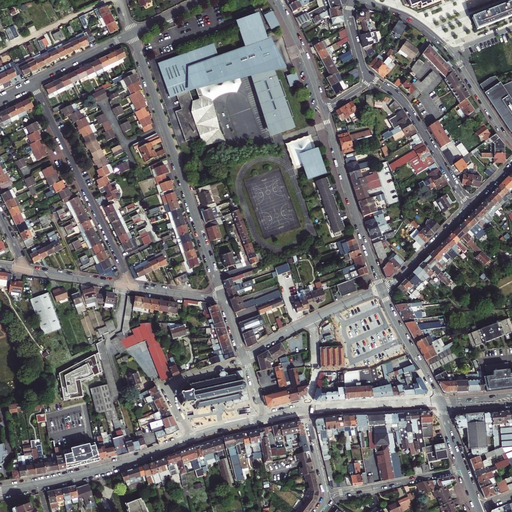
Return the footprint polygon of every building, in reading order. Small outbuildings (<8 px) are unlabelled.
[(135,0),(136,1),(137,2),(136,3),(139,8),(148,4),(146,0),(135,0)] [(306,0),(299,0),(289,5),(291,9),(292,12),(309,3),(306,0)] [(338,0),(321,0),(323,4),(296,18),(299,25),(313,18),(329,9),(330,8),(341,6),(338,0)] [(508,16),(509,16),(511,14),(511,1),(502,6),(498,8),(482,14),(478,15),(476,16),(474,17),(478,28),(486,25),(487,24),(488,24),(489,24),(506,17),(507,17),(508,16)] [(59,3),(55,5),(60,15),(64,13),(59,3)] [(98,10),(102,18),(110,14),(108,11),(106,6),(98,10)] [(327,14),(327,16),(330,15),(332,23),(332,24),(345,22),(343,15),(341,6),(330,8),(329,9),(313,18),(315,23),(322,19),(321,17),(327,14)] [(365,33),(371,31),(370,27),(372,27),(371,23),(369,24),(368,20),(368,10),(367,10),(367,9),(363,9),(363,10),(362,10),(362,13),(359,13),(356,13),(356,19),(359,19),(359,21),(362,21),(365,33)] [(273,12),(264,17),(270,29),(279,25),(276,19),(273,12)] [(102,18),(99,20),(103,28),(106,26),(114,22),(112,18),(110,14),(102,18)] [(218,57),(214,44),(158,65),(170,98),(179,94),(185,110),(182,111),(182,110),(175,112),(186,142),(202,136),(205,146),(222,140),(216,121),(217,121),(210,103),(209,100),(204,101),(199,87),(205,85),(206,87),(213,85),(212,82),(216,81),(217,83),(233,77),(231,73),(236,71),(242,69),(252,70),(253,71),(251,72),(252,77),(272,135),(294,128),(275,73),(274,69),(269,69),(267,51),(271,50),(259,17),(237,25),(245,47),(218,57)] [(403,22),(399,20),(391,31),(402,36),(407,27),(403,25),(404,23),(403,22)] [(110,34),(117,30),(116,26),(114,22),(106,26),(110,34)] [(19,37),(13,27),(9,29),(14,39),(19,37)] [(339,32),(342,40),(349,36),(346,28),(339,32)] [(10,41),(14,39),(9,29),(5,31),(10,41)] [(365,33),(361,35),(362,40),(364,47),(371,44),(372,44),(374,43),(379,41),(376,30),(371,31),(365,33)] [(88,44),(90,42),(87,36),(86,33),(83,34),(83,33),(75,37),(76,37),(81,48),(86,45),(88,44)] [(349,36),(342,40),(333,45),(334,48),(350,39),(349,36)] [(76,37),(68,41),(73,52),(77,50),(81,48),(76,37)] [(270,37),(267,39),(271,50),(267,51),(269,69),(274,69),(275,73),(287,70),(270,37)] [(428,39),(421,48),(425,50),(430,43),(432,42),(428,39)] [(316,50),(318,53),(328,48),(329,47),(324,40),(314,46),(316,50)] [(61,45),(66,55),(69,53),(73,52),(68,41),(61,45)] [(409,41),(403,50),(409,54),(414,58),(420,49),(416,46),(409,41)] [(430,43),(425,50),(423,53),(433,64),(442,57),(437,51),(438,50),(437,48),(434,45),(433,46),(430,43)] [(375,51),(372,44),(371,44),(366,49),(370,57),(375,51)] [(53,48),(59,59),(62,57),(66,55),(61,45),(53,48)] [(497,54),(493,45),(472,54),(473,56),(474,58),(471,59),(476,72),(503,61),(499,53),(497,54)] [(47,51),(52,62),(56,60),(59,59),(53,48),(47,51)] [(320,57),(322,61),(329,56),(332,55),(328,48),(318,53),(320,57)] [(382,58),(379,54),(370,65),(373,67),(376,71),(387,58),(390,54),(392,53),(393,50),(390,48),(382,58)] [(118,51),(113,53),(119,64),(124,62),(122,59),(125,57),(121,49),(118,51)] [(353,49),(341,55),(343,59),(354,53),(353,49)] [(403,50),(401,49),(399,52),(407,57),(409,54),(403,50)] [(47,51),(39,55),(44,65),(48,64),(52,62),(47,51)] [(106,57),(112,68),(119,64),(113,53),(110,55),(106,57)] [(343,59),(345,62),(355,57),(354,53),(343,59)] [(393,57),(390,54),(387,58),(376,71),(381,74),(383,76),(392,66),(388,63),(393,57)] [(33,62),(37,69),(40,67),(44,65),(39,55),(32,58),(33,62)] [(324,65),(326,68),(334,64),(336,63),(336,61),(333,62),(329,56),(322,61),(324,65)] [(99,61),(104,72),(112,68),(106,57),(102,59),(99,61)] [(433,64),(440,72),(449,64),(447,61),(446,62),(442,57),(433,64)] [(411,68),(409,71),(415,76),(417,73),(419,70),(421,67),(423,65),(425,62),(419,58),(417,60),(415,63),(413,66),(411,68)] [(23,74),(24,75),(25,75),(30,72),(27,65),(25,62),(24,59),(17,62),(17,61),(13,63),(19,75),(23,74)] [(91,64),(97,75),(104,72),(99,61),(95,63),(91,64)] [(2,68),(8,80),(14,77),(19,75),(13,63),(13,62),(2,68)] [(27,65),(30,72),(34,71),(37,69),(33,62),(27,65)] [(8,80),(2,68),(0,63),(0,70),(0,71),(0,80),(1,84),(5,82),(8,80)] [(83,68),(88,80),(97,75),(91,64),(87,67),(83,68)] [(338,72),(334,64),(326,68),(328,73),(330,76),(335,74),(338,72)] [(440,72),(444,78),(453,71),(451,67),(452,66),(449,64),(440,72)] [(350,76),(359,71),(358,67),(348,72),(350,76)] [(79,70),(75,72),(79,80),(81,83),(89,80),(88,80),(83,68),(79,70)] [(204,101),(209,100),(210,103),(211,102),(213,100),(214,99),(216,98),(217,98),(219,97),(220,96),(222,95),(223,95),(225,94),(227,94),(229,94),(230,94),(231,94),(232,94),(234,94),(235,94),(241,83),(245,78),(252,77),(251,72),(253,71),(252,70),(242,69),(236,71),(231,73),(233,77),(217,83),(216,81),(212,82),(213,85),(206,87),(205,85),(199,87),(204,101)] [(430,72),(428,75),(425,77),(422,80),(421,81),(420,82),(419,82),(418,84),(415,87),(419,92),(422,89),(424,87),(427,84),(430,82),(432,80),(435,77),(438,75),(433,69),(430,72)] [(359,71),(350,76),(352,79),(360,75),(359,71)] [(470,96),(467,93),(465,89),(463,87),(464,86),(465,85),(465,84),(464,83),(463,81),(461,80),(460,81),(453,71),(444,78),(443,79),(455,97),(459,104),(467,98),(470,96)] [(71,74),(68,76),(72,84),(79,80),(75,72),(71,74)] [(296,73),(286,77),(290,86),(299,83),(296,73)] [(329,83),(331,86),(339,82),(335,74),(330,76),(326,79),(329,83)] [(136,79),(134,80),(134,78),(132,75),(126,78),(124,79),(122,80),(126,88),(137,82),(136,79)] [(511,97),(506,88),(505,88),(497,75),(491,76),(481,82),(486,90),(485,91),(494,105),(511,132),(511,97)] [(60,80),(66,91),(73,87),(72,84),(68,76),(64,78),(60,80)] [(415,89),(414,88),(415,87),(418,84),(419,82),(417,80),(415,81),(414,80),(411,84),(404,78),(401,82),(400,82),(406,88),(411,93),(415,89)] [(56,81),(52,83),(56,91),(58,95),(66,91),(60,80),(56,81)] [(339,82),(331,86),(334,91),(336,95),(343,90),(343,89),(345,88),(346,87),(342,80),(341,81),(339,82)] [(138,92),(140,92),(138,88),(138,86),(139,86),(137,82),(126,88),(130,96),(138,92)] [(44,87),(48,95),(53,93),(56,91),(52,83),(49,85),(44,87)] [(415,89),(411,93),(416,99),(421,94),(419,92),(415,87),(414,88),(415,89)] [(103,89),(100,91),(104,99),(108,97),(104,89),(103,89)] [(138,92),(130,96),(128,97),(132,105),(143,100),(141,96),(140,97),(139,95),(138,92)] [(179,94),(176,95),(182,110),(182,111),(185,110),(179,94)] [(467,98),(459,104),(458,105),(460,108),(456,111),(462,119),(468,115),(471,113),(472,114),(476,111),(472,106),(467,98)] [(25,101),(21,103),(25,111),(33,107),(29,99),(25,101)] [(143,104),(144,103),(143,100),(132,105),(129,106),(133,114),(143,109),(145,108),(144,106),(143,104)] [(354,112),(357,110),(352,102),(349,104),(345,107),(350,115),(354,121),(358,119),(354,112)] [(13,107),(17,115),(25,111),(21,103),(17,105),(13,107)] [(97,107),(96,103),(88,107),(90,111),(98,107),(97,107)] [(52,109),(54,113),(60,110),(64,108),(62,104),(52,109)] [(65,116),(66,118),(68,116),(78,112),(74,104),(64,108),(60,110),(62,114),(63,113),(65,116)] [(9,109),(6,111),(10,119),(17,115),(13,107),(9,109)] [(350,115),(345,107),(341,109),(337,111),(342,119),(350,115)] [(133,114),(131,115),(133,119),(135,118),(137,122),(148,116),(147,113),(146,114),(145,112),(143,109),(133,114)] [(0,126),(0,127),(11,122),(10,119),(6,111),(1,113),(0,113),(0,126)] [(73,124),(76,123),(83,119),(79,111),(78,112),(68,116),(70,120),(71,119),(72,122),(73,124)] [(486,125),(476,111),(472,114),(473,116),(482,128),(476,133),(480,138),(483,137),(485,140),(487,139),(492,136),(488,130),(485,126),(486,125)] [(385,139),(393,135),(411,124),(407,117),(404,112),(397,116),(396,114),(388,119),(394,128),(388,132),(387,130),(382,134),(385,139)] [(148,116),(137,122),(143,133),(151,130),(149,126),(151,125),(150,122),(149,120),(150,120),(148,116)] [(83,119),(76,123),(77,125),(78,127),(77,128),(78,131),(89,126),(85,118),(83,119)] [(98,121),(100,125),(102,124),(104,128),(110,125),(106,118),(98,121)] [(437,120),(427,127),(428,128),(429,129),(430,130),(432,133),(432,134),(432,135),(433,136),(434,136),(435,138),(436,140),(435,140),(436,141),(437,143),(438,143),(439,145),(440,147),(452,140),(450,137),(447,138),(445,134),(448,133),(445,130),(443,131),(441,127),(443,126),(441,123),(439,124),(437,120)] [(39,125),(37,122),(24,128),(22,129),(26,136),(28,136),(38,130),(39,130),(38,128),(37,125),(39,125)] [(405,133),(407,137),(416,132),(413,127),(411,124),(393,135),(395,139),(402,135),(405,133)] [(106,132),(104,133),(106,137),(114,133),(110,125),(104,128),(106,132)] [(132,130),(130,125),(122,129),(124,133),(132,130)] [(80,134),(81,134),(82,136),(83,138),(92,134),(89,126),(78,131),(80,134)] [(350,135),(349,132),(339,135),(340,140),(341,144),(357,139),(372,135),(370,129),(350,135)] [(39,134),(40,134),(38,130),(28,136),(31,143),(39,140),(41,138),(40,136),(39,134)] [(491,145),(491,153),(504,153),(504,143),(501,140),(495,133),(492,136),(487,139),(491,145)] [(96,142),(92,134),(83,138),(84,141),(85,143),(84,143),(86,147),(96,142)] [(140,148),(146,162),(157,157),(155,153),(152,146),(162,141),(161,138),(159,138),(157,134),(134,145),(136,150),(140,148)] [(414,140),(416,144),(412,146),(415,149),(389,165),(392,171),(408,161),(426,150),(422,142),(421,141),(419,137),(414,140)] [(319,155),(317,150),(313,151),(309,138),(288,145),(296,167),(302,165),(307,177),(324,171),(319,155)] [(357,139),(341,144),(343,149),(344,152),(354,149),(353,145),(358,143),(357,139)] [(31,143),(24,147),(28,155),(33,152),(44,147),(42,143),(41,144),(40,142),(39,140),(31,143)] [(87,150),(89,149),(89,151),(91,154),(100,149),(96,142),(86,147),(87,150)] [(468,153),(460,143),(455,147),(463,157),(468,153)] [(386,146),(381,148),(385,155),(389,153),(386,146)] [(46,150),(44,147),(33,152),(37,160),(46,155),(46,154),(44,151),(46,150)] [(93,163),(104,157),(100,149),(91,154),(92,156),(93,158),(92,159),(93,163)] [(164,149),(155,153),(157,157),(166,153),(164,149)] [(434,162),(431,158),(426,150),(409,160),(417,172),(428,166),(434,162)] [(453,164),(456,162),(449,150),(443,154),(451,166),(453,164)] [(358,165),(355,155),(354,156),(347,158),(346,158),(349,169),(350,173),(360,169),(374,165),(373,162),(370,163),(370,161),(364,163),(358,165)] [(465,163),(470,159),(466,155),(456,162),(453,164),(457,169),(459,172),(468,166),(465,163)] [(119,165),(121,168),(129,164),(127,161),(129,160),(128,156),(123,158),(124,162),(119,165)] [(98,170),(108,165),(104,157),(93,163),(95,166),(96,165),(97,167),(98,170)] [(153,169),(155,168),(158,176),(165,174),(170,172),(168,168),(167,169),(166,167),(165,164),(162,165),(161,160),(151,165),(153,169)] [(436,166),(434,162),(428,166),(431,172),(428,173),(431,177),(423,181),(422,180),(418,183),(419,188),(426,185),(429,184),(431,183),(442,176),(438,168),(436,166)] [(99,179),(105,176),(113,172),(109,164),(108,165),(98,170),(96,171),(98,174),(99,175),(97,176),(99,179)] [(131,169),(129,164),(121,168),(123,172),(131,169)] [(475,186),(479,187),(480,182),(481,176),(477,175),(477,173),(475,172),(476,165),(474,164),(473,169),(471,186),(475,186)] [(51,165),(41,170),(45,178),(56,173),(55,169),(53,170),(52,168),(51,166),(51,165)] [(487,168),(493,174),(496,170),(491,165),(487,168)] [(464,174),(462,184),(466,185),(471,186),(473,169),(469,168),(467,175),(464,174)] [(489,177),(493,174),(487,168),(484,172),(489,177)] [(360,169),(350,173),(351,177),(354,185),(354,187),(357,195),(359,202),(361,209),(363,216),(373,213),(377,211),(372,197),(369,198),(368,197),(367,193),(366,191),(377,187),(380,186),(381,186),(377,175),(377,174),(376,171),(372,172),(373,174),(372,174),(363,177),(360,169)] [(7,171),(0,174),(0,186),(1,188),(10,184),(13,183),(7,171)] [(51,185),(59,181),(58,179),(57,177),(58,176),(56,173),(45,178),(49,186),(51,185)] [(505,179),(501,182),(508,189),(511,184),(511,179),(508,175),(505,179)] [(98,185),(96,186),(98,189),(103,186),(109,183),(105,176),(99,179),(96,181),(97,183),(98,185)] [(438,189),(447,184),(445,180),(442,176),(431,183),(429,184),(429,186),(432,184),(432,185),(433,187),(436,185),(438,189)] [(28,177),(23,179),(29,190),(31,194),(34,193),(36,192),(32,184),(31,185),(28,177)] [(158,185),(161,184),(163,192),(172,189),(174,188),(173,185),(172,184),(174,183),(172,180),(168,181),(167,177),(157,181),(158,185)] [(328,188),(325,179),(315,182),(319,191),(316,192),(319,200),(321,199),(328,216),(325,217),(328,225),(331,224),(335,237),(341,235),(340,232),(343,230),(340,221),(337,222),(334,214),(337,213),(331,195),(328,197),(325,189),(328,188)] [(65,183),(63,184),(62,182),(61,180),(59,181),(51,185),(55,192),(57,191),(66,187),(65,183)] [(107,199),(108,203),(114,200),(119,201),(120,193),(116,192),(114,187),(115,183),(114,181),(109,183),(103,186),(105,191),(106,193),(106,194),(105,195),(105,196),(104,197),(106,197),(107,199)] [(500,183),(497,186),(507,195),(510,193),(508,191),(507,190),(500,183)] [(2,197),(4,202),(13,197),(9,190),(12,188),(10,184),(1,188),(3,193),(0,194),(2,197)] [(200,201),(203,207),(206,206),(207,209),(216,206),(215,202),(212,203),(206,185),(196,189),(200,201)] [(505,201),(509,197),(507,195),(497,186),(496,188),(494,190),(505,201)] [(68,189),(67,187),(66,187),(57,191),(61,199),(63,198),(72,194),(70,190),(69,191),(68,189)] [(163,192),(161,193),(165,204),(177,199),(175,195),(175,192),(173,193),(172,189),(163,192)] [(505,201),(494,190),(492,191),(490,193),(501,205),(505,201)] [(501,205),(490,193),(488,195),(487,197),(496,207),(498,209),(501,206),(501,205)] [(77,197),(74,198),(72,195),(64,199),(69,210),(80,204),(79,201),(77,197)] [(445,195),(436,200),(443,212),(452,207),(449,202),(445,195)] [(6,206),(8,210),(20,204),(16,196),(13,197),(4,202),(6,206)] [(493,210),(496,207),(487,197),(485,198),(483,200),(493,210)] [(168,212),(180,208),(178,204),(177,199),(165,204),(168,212)] [(480,204),(490,214),(493,210),(483,200),(482,202),(480,204)] [(105,208),(104,208),(107,213),(108,216),(120,210),(116,203),(111,205),(110,202),(104,205),(105,208)] [(10,214),(12,217),(20,213),(24,212),(20,204),(8,210),(10,214)] [(80,204),(69,210),(73,217),(84,212),(82,209),(80,204)] [(478,206),(476,208),(488,220),(492,217),(490,214),(480,204),(478,206)] [(208,215),(212,213),(212,214),(215,213),(218,212),(216,206),(207,209),(201,212),(202,215),(203,218),(208,216),(208,215)] [(180,208),(168,212),(171,221),(183,217),(181,212),(180,208)] [(475,209),(472,211),(485,224),(488,220),(476,208),(475,209)] [(123,217),(120,210),(108,216),(110,219),(112,223),(123,217)] [(367,226),(369,230),(384,225),(386,224),(381,210),(377,211),(373,213),(375,219),(366,222),(367,226)] [(471,213),(469,215),(479,224),(481,227),(485,224),(472,211),(471,213)] [(73,217),(77,225),(88,220),(86,217),(84,212),(73,217)] [(13,221),(16,225),(24,221),(20,213),(12,217),(13,221)] [(208,216),(203,218),(204,221),(205,223),(216,219),(216,217),(214,218),(212,214),(212,213),(208,215),(208,216)] [(483,234),(486,231),(481,227),(479,224),(469,215),(468,216),(466,218),(483,234)] [(127,224),(123,217),(112,223),(113,226),(115,230),(121,227),(127,224)] [(171,221),(173,228),(185,224),(184,221),(183,217),(171,221)] [(440,227),(431,217),(429,220),(428,219),(427,220),(427,221),(426,222),(425,226),(423,228),(418,224),(418,225),(413,220),(410,223),(427,240),(433,233),(440,227)] [(404,218),(403,221),(408,226),(409,224),(418,234),(416,236),(412,240),(420,247),(424,243),(427,240),(410,223),(404,218)] [(479,238),(483,234),(466,218),(464,220),(462,222),(474,233),(479,238)] [(77,225),(81,233),(91,228),(90,224),(88,220),(77,225)] [(17,229),(19,232),(28,228),(24,221),(16,225),(17,229)] [(469,238),(474,242),(475,240),(472,237),(471,237),(474,233),(462,222),(460,224),(458,226),(469,238)] [(121,227),(115,230),(117,234),(119,237),(130,231),(127,224),(121,227)] [(185,224),(173,228),(176,237),(188,232),(186,228),(185,224)] [(409,224),(408,226),(414,232),(413,233),(416,236),(418,234),(409,224)] [(386,229),(384,225),(369,230),(370,235),(372,238),(381,235),(380,232),(386,229)] [(217,226),(207,229),(209,236),(211,242),(221,239),(217,226)] [(455,229),(452,232),(459,239),(463,236),(467,240),(466,241),(478,253),(474,256),(482,264),(489,257),(482,251),(480,248),(477,245),(475,244),(474,242),(469,238),(458,226),(455,229)] [(25,244),(32,241),(34,240),(28,228),(19,232),(22,238),(25,244)] [(84,240),(95,235),(93,232),(91,228),(81,233),(84,240)] [(46,234),(49,241),(51,244),(55,252),(58,250),(62,248),(53,231),(46,234)] [(122,244),(134,239),(130,231),(119,237),(121,241),(122,244)] [(385,234),(387,239),(396,235),(395,231),(385,234)] [(145,246),(152,242),(147,232),(140,236),(145,246)] [(179,245),(191,240),(189,237),(188,232),(176,237),(179,245)] [(459,239),(452,232),(450,234),(448,236),(458,246),(460,248),(462,245),(458,241),(459,239)] [(88,248),(99,243),(97,239),(95,235),(84,240),(88,248)] [(458,246),(448,236),(446,238),(444,240),(456,252),(457,251),(458,250),(456,248),(458,246)] [(128,254),(139,249),(134,239),(122,244),(124,248),(126,251),(128,254)] [(386,239),(381,241),(384,250),(390,244),(386,239)] [(179,245),(181,253),(193,249),(192,244),(191,240),(179,245)] [(340,251),(357,245),(357,242),(356,240),(346,243),(346,240),(337,243),(340,251)] [(451,256),(453,258),(458,254),(456,252),(444,240),(442,242),(440,244),(451,256)] [(42,245),(47,256),(51,254),(55,252),(49,241),(42,245)] [(397,270),(388,260),(388,259),(384,250),(381,241),(373,243),(380,261),(380,262),(386,278),(390,278),(397,270)] [(99,243),(88,248),(92,256),(103,251),(101,248),(99,243)] [(434,250),(442,257),(447,262),(449,260),(448,259),(451,256),(440,244),(437,247),(434,250)] [(37,251),(40,259),(43,257),(47,256),(42,245),(35,248),(37,251)] [(340,251),(342,257),(345,256),(351,254),(350,253),(359,249),(358,247),(357,245),(340,251)] [(155,256),(155,257),(160,268),(164,266),(167,265),(163,257),(167,255),(164,249),(160,251),(161,253),(155,256)] [(184,261),(196,257),(195,253),(193,249),(181,253),(184,261)] [(346,259),(341,261),(342,263),(349,261),(362,256),(361,253),(360,250),(351,254),(345,256),(346,259)] [(442,264),(444,261),(441,257),(434,250),(432,252),(429,255),(439,265),(442,267),(443,265),(442,264)] [(29,255),(33,263),(37,261),(40,259),(37,251),(31,254),(29,255)] [(103,251),(92,256),(96,264),(107,259),(105,255),(103,251)] [(224,262),(226,267),(236,264),(240,263),(239,261),(234,262),(233,258),(231,252),(222,255),(224,262)] [(388,260),(397,270),(402,266),(404,263),(397,255),(396,255),(394,253),(388,259),(388,260)] [(426,258),(423,261),(434,272),(446,285),(450,281),(447,278),(450,275),(445,270),(442,273),(437,267),(439,265),(429,255),(426,258)] [(363,259),(362,256),(349,261),(351,267),(364,262),(363,259)] [(157,269),(160,268),(155,257),(148,261),(153,271),(157,269)] [(184,261),(187,269),(193,267),(199,265),(197,261),(196,257),(184,261)] [(109,267),(110,266),(109,265),(107,259),(96,264),(95,264),(99,273),(103,274),(113,276),(109,267)] [(141,264),(146,275),(150,273),(153,271),(148,261),(141,264)] [(429,277),(434,272),(423,261),(421,263),(418,266),(425,273),(429,277)] [(351,267),(342,270),(344,276),(366,268),(365,265),(364,262),(351,267)] [(290,270),(288,263),(275,267),(277,274),(290,270)] [(142,276),(146,275),(141,264),(133,268),(138,278),(142,276)] [(133,266),(130,268),(136,279),(138,278),(133,268),(133,266)] [(412,272),(419,279),(425,273),(418,266),(416,268),(412,272)] [(367,271),(366,268),(344,276),(346,282),(353,280),(368,274),(367,271)] [(253,271),(224,281),(226,285),(227,289),(241,284),(242,284),(243,284),(241,279),(254,275),(253,271)] [(0,278),(9,280),(10,273),(7,272),(7,273),(5,273),(0,272),(0,278)] [(409,275),(405,279),(415,289),(422,282),(419,279),(412,272),(409,275)] [(425,273),(419,279),(422,282),(423,283),(429,277),(425,273)] [(188,278),(186,274),(179,277),(182,283),(189,280),(188,278)] [(415,289),(405,279),(400,284),(398,287),(404,293),(407,290),(410,294),(409,295),(412,298),(414,296),(415,298),(417,296),(418,297),(420,296),(421,295),(415,289)] [(10,291),(21,292),(22,281),(18,280),(17,281),(16,281),(11,280),(10,290),(10,291)] [(241,284),(227,289),(228,292),(229,294),(252,286),(254,285),(252,280),(243,284),(242,284),(244,287),(242,287),(241,284)] [(347,294),(349,293),(352,294),(354,293),(355,292),(356,290),(356,287),(356,285),(355,285),(353,280),(346,282),(336,286),(337,290),(336,292),(339,293),(339,295),(342,297),(346,296),(347,294)] [(320,291),(314,293),(311,285),(308,286),(309,288),(303,290),(307,303),(313,301),(313,302),(314,302),(316,302),(316,304),(318,304),(320,303),(320,302),(323,301),(323,299),(326,299),(323,290),(321,284),(321,282),(317,283),(320,291)] [(110,306),(113,306),(115,295),(115,293),(112,292),(106,292),(106,294),(99,293),(99,286),(94,285),(94,287),(96,295),(99,296),(100,301),(103,302),(105,303),(110,303),(110,306)] [(252,286),(229,294),(230,298),(231,300),(238,297),(239,299),(241,298),(244,297),(243,294),(238,296),(238,294),(244,292),(243,291),(245,290),(245,291),(253,289),(252,286)] [(59,289),(53,291),(57,301),(69,297),(65,287),(61,289),(61,288),(59,289)] [(96,297),(97,297),(96,295),(94,287),(89,288),(83,290),(88,308),(96,305),(97,309),(100,308),(98,302),(97,299),(96,297)] [(297,291),(298,296),(303,311),(306,310),(309,309),(307,303),(303,290),(303,289),(297,291)] [(62,326),(57,312),(49,291),(31,298),(43,333),(62,326)] [(234,309),(235,313),(249,308),(257,305),(257,307),(259,306),(269,302),(281,297),(278,291),(254,300),(254,299),(242,303),(242,302),(240,302),(238,301),(232,304),(233,307),(234,309)] [(73,294),(77,305),(79,314),(82,313),(80,306),(84,304),(79,292),(76,293),(73,294)] [(128,295),(123,331),(117,335),(118,336),(119,339),(124,335),(128,331),(129,329),(130,329),(133,310),(134,305),(135,296),(128,295)] [(140,297),(135,296),(134,305),(142,307),(144,297),(140,297)] [(295,304),(297,313),(300,312),(303,311),(298,296),(295,297),(297,303),(295,304)] [(144,297),(142,307),(150,308),(152,298),(148,298),(144,297)] [(281,297),(269,302),(270,303),(272,309),(278,307),(283,305),(281,297)] [(156,299),(152,298),(150,308),(159,309),(160,300),(156,299)] [(198,304),(198,301),(184,299),(184,307),(188,308),(188,303),(198,304)] [(167,310),(168,301),(164,300),(160,300),(159,309),(167,310)] [(173,302),(168,301),(167,310),(176,312),(177,302),(173,302)] [(422,301),(395,304),(398,309),(399,311),(409,306),(410,307),(420,306),(422,306),(422,303),(422,302),(422,301)] [(206,311),(207,315),(220,311),(219,307),(218,304),(216,304),(202,302),(206,311)] [(257,307),(260,314),(266,312),(272,309),(270,303),(260,307),(259,306),(257,307)] [(409,306),(399,311),(401,314),(402,316),(407,313),(408,314),(413,311),(422,311),(422,309),(420,309),(420,306),(410,307),(409,306)] [(221,313),(220,311),(207,315),(206,311),(203,312),(204,316),(205,316),(206,319),(204,320),(204,322),(222,316),(221,313)] [(407,313),(402,316),(403,318),(404,320),(416,317),(418,318),(423,318),(422,311),(413,311),(408,314),(407,313)] [(241,329),(243,334),(264,325),(260,315),(252,318),(239,324),(241,329)] [(204,322),(205,324),(212,325),(214,325),(223,322),(223,319),(222,316),(204,322)] [(472,331),(466,334),(471,346),(505,335),(507,340),(509,339),(511,338),(509,333),(511,332),(511,323),(510,319),(476,330),(475,325),(470,327),(472,331)] [(112,320),(106,322),(110,333),(116,331),(112,320)] [(415,321),(405,322),(407,327),(409,329),(417,325),(415,321)] [(146,325),(145,322),(128,331),(124,335),(124,337),(120,340),(126,348),(146,339),(162,380),(163,379),(167,378),(171,376),(166,365),(151,323),(146,325)] [(185,324),(184,324),(168,323),(173,340),(179,338),(182,337),(187,336),(185,328),(186,328),(185,324)] [(418,328),(417,325),(409,329),(410,332),(411,333),(419,329),(421,328),(421,327),(418,328)] [(103,335),(109,333),(107,327),(101,329),(103,335)] [(424,337),(416,342),(419,347),(426,359),(446,348),(444,345),(439,336),(432,339),(429,334),(431,332),(428,327),(423,328),(424,330),(425,332),(426,333),(427,336),(424,337)] [(227,332),(225,328),(214,328),(206,328),(206,332),(211,332),(214,339),(218,337),(228,334),(227,332)] [(257,328),(243,334),(243,336),(245,340),(254,336),(259,333),(257,328)] [(419,329),(411,333),(413,336),(414,338),(425,332),(424,330),(421,332),(419,329)] [(425,332),(414,338),(415,340),(416,342),(424,337),(423,335),(426,333),(425,332)] [(259,333),(254,336),(245,340),(246,344),(247,347),(251,345),(252,345),(257,342),(256,341),(261,338),(259,333)] [(228,337),(228,334),(218,337),(214,339),(216,345),(229,340),(228,337)] [(114,339),(112,340),(116,346),(121,354),(127,350),(126,348),(120,340),(119,339),(118,336),(114,339)] [(108,385),(111,394),(112,397),(118,396),(103,340),(97,344),(99,352),(104,370),(108,385)] [(229,340),(216,345),(212,346),(213,351),(218,350),(231,346),(230,343),(229,340)] [(260,365),(261,370),(271,368),(270,362),(287,352),(282,344),(277,347),(257,357),(260,365)] [(446,348),(426,359),(429,365),(432,370),(444,363),(449,360),(457,356),(454,345),(446,348)] [(232,349),(231,346),(218,350),(213,351),(214,353),(216,353),(217,356),(233,351),(232,349)] [(300,347),(291,350),(292,355),(302,353),(300,347)] [(344,347),(337,347),(328,348),(320,348),(320,357),(321,368),(344,367),(344,347)] [(212,365),(235,357),(234,354),(233,351),(217,356),(216,356),(214,357),(210,358),(212,365)] [(104,370),(99,352),(59,373),(64,400),(84,396),(81,380),(88,379),(104,370)] [(172,376),(173,377),(176,375),(180,374),(171,352),(168,354),(173,366),(171,367),(166,355),(165,356),(172,376)] [(506,362),(483,364),(484,370),(507,368),(506,362)] [(445,368),(444,363),(432,370),(435,376),(445,370),(445,368)] [(389,384),(388,379),(387,374),(385,364),(381,365),(384,380),(378,381),(382,397),(387,396),(392,396),(389,384)] [(412,365),(402,369),(403,372),(408,371),(414,395),(421,394),(424,394),(426,390),(412,365)] [(369,370),(376,397),(379,397),(382,397),(378,381),(375,367),(369,369),(369,370)] [(300,385),(296,386),(299,400),(303,398),(305,397),(306,396),(308,385),(306,386),(303,374),(300,375),(298,368),(296,369),(300,385)] [(287,390),(290,402),(295,401),(299,400),(296,386),(300,385),(296,369),(283,372),(287,386),(285,386),(285,388),(286,388),(287,390)] [(344,372),(344,375),(344,400),(360,398),(376,397),(369,370),(369,369),(367,369),(358,370),(344,372)] [(402,369),(398,370),(404,395),(406,395),(409,395),(403,372),(402,369)] [(480,372),(481,376),(486,390),(511,386),(511,373),(510,373),(510,369),(480,372)] [(247,388),(247,387),(246,387),(245,384),(246,383),(245,383),(242,371),(243,370),(242,370),(228,373),(227,372),(226,373),(224,372),(225,371),(224,371),(224,372),(222,372),(221,371),(220,372),(221,373),(219,375),(218,374),(218,375),(219,377),(219,378),(213,379),(213,378),(212,379),(207,381),(207,380),(205,380),(205,381),(200,382),(199,381),(198,382),(193,384),(193,383),(191,383),(192,384),(191,384),(190,384),(189,385),(190,385),(191,389),(189,390),(189,391),(183,393),(183,391),(181,391),(181,393),(179,393),(180,396),(181,395),(183,402),(181,403),(182,405),(183,404),(184,406),(186,406),(185,404),(190,403),(191,404),(194,404),(195,407),(194,408),(195,409),(196,408),(196,409),(198,409),(197,408),(203,407),(203,408),(205,408),(205,407),(210,405),(211,406),(212,406),(212,405),(217,404),(218,405),(219,405),(219,404),(225,402),(225,404),(225,405),(226,406),(226,405),(228,406),(227,407),(229,408),(229,407),(231,406),(231,407),(232,407),(232,406),(233,404),(234,405),(234,404),(248,401),(249,401),(250,400),(248,399),(246,388),(247,388)] [(404,395),(398,370),(393,372),(394,375),(396,374),(397,381),(396,382),(399,396),(401,396),(404,395)] [(445,391),(446,392),(450,392),(446,373),(445,370),(435,376),(443,390),(445,391)] [(275,372),(280,392),(263,396),(266,406),(269,408),(282,404),(290,402),(287,390),(286,388),(285,388),(285,386),(287,386),(283,372),(283,371),(275,372)] [(408,371),(403,372),(409,395),(411,395),(414,395),(408,371)] [(132,386),(131,386),(132,390),(140,388),(139,384),(141,383),(140,380),(138,372),(129,375),(132,386)] [(317,382),(313,399),(314,401),(315,402),(321,401),(320,387),(321,386),(322,376),(323,373),(321,373),(319,375),(317,382)] [(448,373),(446,373),(450,392),(453,391),(457,391),(454,380),(452,381),(450,376),(449,376),(449,373),(448,373)] [(483,390),(486,390),(481,376),(476,376),(477,379),(479,390),(483,390)] [(479,390),(477,379),(465,380),(468,391),(473,391),(479,390)] [(461,391),(468,391),(465,380),(455,380),(454,380),(457,391),(461,391)] [(395,396),(399,396),(396,382),(389,384),(392,396),(395,396)] [(108,423),(113,421),(118,438),(113,439),(114,442),(118,456),(124,455),(129,453),(121,426),(120,424),(113,400),(112,397),(111,394),(108,385),(91,390),(94,404),(97,414),(100,414),(105,413),(108,423)] [(158,389),(157,386),(139,395),(141,399),(143,399),(146,398),(151,396),(151,397),(160,392),(158,389)] [(161,396),(160,392),(151,397),(151,396),(146,398),(143,399),(146,405),(154,402),(163,398),(161,396)] [(150,418),(168,408),(166,404),(163,398),(154,402),(158,410),(143,417),(143,419),(150,418)] [(143,419),(139,421),(141,427),(148,424),(172,417),(170,413),(168,408),(150,418),(143,419)] [(498,412),(500,425),(502,445),(502,447),(505,453),(509,464),(511,468),(511,467),(511,422),(511,411),(505,411),(498,412)] [(415,413),(410,413),(414,442),(418,441),(417,433),(419,433),(423,432),(422,430),(422,425),(421,422),(420,412),(415,413)] [(425,412),(420,412),(421,422),(422,425),(422,430),(423,432),(424,437),(432,437),(431,412),(425,412)] [(485,445),(490,444),(489,436),(492,436),(490,412),(487,413),(483,413),(485,445)] [(494,412),(490,412),(492,436),(493,450),(502,447),(502,445),(499,446),(497,425),(500,425),(498,412),(494,412)] [(404,426),(403,422),(406,421),(405,419),(405,413),(401,414),(397,414),(397,422),(401,439),(408,437),(408,433),(403,433),(402,428),(404,428),(404,426)] [(418,441),(414,442),(410,413),(407,413),(405,413),(405,419),(406,421),(406,426),(408,433),(408,437),(410,447),(411,454),(420,452),(419,447),(418,441)] [(472,452),(474,457),(485,453),(485,445),(483,413),(470,414),(465,415),(466,428),(468,444),(470,450),(466,451),(467,453),(472,452)] [(368,426),(370,448),(376,447),(375,445),(381,444),(381,443),(389,443),(387,434),(384,414),(376,415),(367,415),(368,426)] [(398,441),(401,441),(401,439),(397,422),(397,414),(394,414),(390,414),(391,424),(394,424),(394,427),(394,432),(396,432),(398,441)] [(342,417),(342,415),(339,416),(336,416),(338,432),(341,431),(340,429),(344,429),(342,417)] [(349,421),(349,415),(346,415),(342,415),(342,417),(344,429),(345,433),(346,448),(349,448),(348,441),(350,441),(349,436),(349,430),(352,430),(350,421),(349,421)] [(349,421),(350,421),(352,430),(352,435),(359,434),(355,415),(353,415),(349,415),(349,421)] [(368,426),(367,415),(361,415),(355,415),(359,434),(359,438),(364,437),(364,426),(368,426)] [(464,435),(463,428),(466,428),(465,415),(456,415),(455,417),(453,419),(461,437),(464,435)] [(330,417),(325,418),(327,435),(329,436),(332,436),(332,434),(338,433),(338,432),(336,416),(330,417)] [(175,421),(172,417),(148,424),(150,428),(151,427),(153,433),(155,432),(164,430),(176,425),(175,421)] [(323,456),(330,455),(327,435),(325,418),(317,419),(316,421),(315,422),(318,433),(319,433),(320,431),(322,431),(324,445),(321,446),(323,456)] [(104,460),(107,459),(100,430),(98,421),(94,422),(97,433),(100,447),(97,448),(100,461),(104,460)] [(300,422),(297,423),(302,448),(303,454),(310,452),(308,446),(303,424),(302,423),(300,422)] [(293,424),(288,425),(293,450),(296,449),(296,445),(298,445),(299,448),(302,448),(297,423),(293,424)] [(132,452),(135,452),(131,439),(128,428),(125,429),(124,425),(121,426),(129,453),(132,452)] [(157,439),(179,430),(178,428),(176,425),(164,430),(155,432),(157,439)] [(285,426),(281,427),(283,437),(286,436),(286,439),(288,445),(289,445),(289,447),(285,448),(286,451),(293,450),(288,425),(285,426)] [(281,438),(283,438),(283,437),(281,427),(277,428),(274,428),(275,432),(276,438),(281,437),(281,438)] [(108,435),(105,435),(103,429),(100,430),(107,459),(112,458),(118,456),(114,442),(112,437),(109,438),(108,435)] [(138,440),(141,450),(144,449),(147,448),(144,439),(142,430),(135,432),(137,439),(138,440)] [(259,432),(261,440),(266,439),(265,436),(268,435),(268,439),(269,438),(270,438),(269,433),(268,430),(264,431),(259,432)] [(261,440),(259,432),(254,433),(249,434),(253,461),(264,459),(261,440)] [(418,441),(419,447),(426,446),(425,440),(424,440),(424,437),(423,432),(419,433),(417,433),(418,441)] [(246,435),(243,436),(248,460),(248,463),(251,462),(253,469),(253,470),(254,471),(255,471),(253,461),(249,434),(246,435)] [(396,478),(402,477),(397,453),(396,453),(393,439),(392,434),(390,434),(387,434),(389,443),(396,478)] [(248,460),(243,436),(239,436),(234,438),(244,480),(246,480),(245,473),(248,472),(246,460),(248,460)] [(229,438),(224,439),(227,450),(230,449),(232,456),(231,456),(237,482),(244,480),(234,438),(234,437),(229,438)] [(401,441),(402,449),(410,447),(408,437),(401,439),(401,441)] [(266,465),(273,463),(269,438),(268,439),(266,439),(261,440),(264,459),(266,465)] [(41,474),(46,473),(44,458),(42,447),(42,444),(37,445),(36,446),(36,445),(35,439),(30,440),(31,445),(33,453),(36,475),(41,474)] [(138,451),(141,450),(138,440),(133,441),(132,440),(132,439),(131,439),(135,452),(138,451)] [(225,455),(223,440),(218,441),(212,443),(215,456),(218,455),(218,457),(225,455)] [(284,441),(282,441),(279,442),(282,459),(284,460),(288,459),(286,451),(285,448),(284,441)] [(0,464),(2,464),(3,463),(3,459),(7,459),(7,455),(8,454),(8,451),(4,449),(4,445),(1,443),(0,442),(0,464)] [(96,462),(100,461),(97,448),(96,446),(96,443),(91,444),(64,451),(65,458),(67,469),(87,465),(96,462)] [(215,456),(212,443),(206,444),(201,446),(206,467),(202,468),(203,475),(206,474),(206,472),(209,471),(207,465),(209,465),(208,460),(214,459),(216,463),(217,463),(217,461),(218,461),(218,458),(216,458),(215,456)] [(381,444),(375,445),(376,447),(382,481),(389,479),(396,478),(389,443),(381,443),(381,444)] [(433,451),(435,451),(446,449),(445,446),(444,443),(434,445),(433,445),(427,446),(426,446),(427,453),(428,452),(433,451)] [(36,475),(33,453),(31,445),(23,446),(24,455),(25,456),(30,456),(30,458),(28,458),(29,460),(29,465),(26,465),(28,476),(32,475),(36,475)] [(44,446),(42,447),(44,458),(46,473),(51,472),(55,471),(52,456),(46,457),(46,454),(45,454),(45,453),(46,453),(44,446)] [(206,467),(201,446),(197,447),(194,449),(201,469),(202,468),(206,467)] [(63,470),(67,469),(65,458),(61,459),(59,447),(55,448),(56,452),(59,471),(63,470)] [(474,457),(470,459),(471,463),(472,465),(483,461),(484,464),(492,461),(491,458),(490,456),(497,453),(498,456),(502,454),(505,453),(502,447),(493,450),(485,453),(474,457)] [(201,469),(194,449),(187,451),(180,453),(184,465),(191,462),(194,471),(195,471),(201,469)] [(428,458),(428,461),(432,460),(436,460),(447,457),(446,454),(446,449),(435,451),(433,451),(428,452),(427,453),(428,458)] [(317,502),(319,494),(317,487),(315,477),(313,470),(310,456),(310,452),(303,454),(296,455),(298,463),(302,462),(303,469),(299,469),(301,477),(304,476),(305,483),(309,483),(310,489),(308,489),(309,492),(304,491),(303,497),(307,497),(305,500),(307,501),(304,506),(302,505),(296,511),(309,511),(310,511),(312,508),(311,507),(312,505),(314,506),(315,505),(317,502)] [(174,455),(172,456),(174,464),(176,468),(176,469),(177,474),(180,473),(182,487),(187,486),(185,474),(186,474),(184,465),(180,453),(174,455)] [(485,467),(474,471),(476,474),(477,477),(503,467),(509,464),(505,453),(502,454),(504,460),(494,464),(492,461),(484,464),(485,467)] [(327,473),(328,476),(329,480),(330,486),(333,487),(334,488),(337,488),(340,487),(343,487),(347,486),(345,478),(342,479),(339,479),(336,479),(335,475),(335,471),(334,468),(333,465),(332,461),(332,458),(331,455),(330,455),(323,456),(324,460),(325,463),(326,466),(327,469),(327,473)] [(18,459),(21,477),(24,477),(28,476),(26,465),(23,466),(21,456),(17,456),(18,459)] [(172,456),(167,458),(170,467),(169,467),(169,468),(172,476),(177,474),(176,469),(176,468),(174,464),(172,456)] [(161,460),(155,462),(162,482),(164,488),(167,486),(164,477),(169,476),(172,476),(169,468),(169,467),(170,467),(167,458),(161,460)] [(16,478),(21,477),(18,459),(14,460),(13,462),(12,466),(14,478),(16,478)] [(484,464),(483,461),(472,465),(473,468),(474,471),(485,467),(484,464)] [(162,482),(155,462),(152,463),(149,464),(153,474),(157,484),(162,482)] [(355,485),(357,485),(355,470),(354,462),(349,463),(350,469),(352,468),(353,474),(351,474),(351,476),(352,485),(355,485)] [(354,462),(355,470),(357,485),(362,484),(368,483),(366,476),(366,472),(362,473),(362,474),(359,474),(357,462),(354,462)] [(153,474),(149,464),(146,465),(143,466),(150,485),(151,488),(155,486),(151,475),(153,474)] [(419,473),(423,473),(422,466),(422,465),(414,466),(415,474),(419,473)] [(147,486),(150,485),(143,466),(141,466),(138,467),(142,476),(144,481),(145,480),(147,486)] [(503,467),(477,477),(479,483),(481,488),(497,481),(494,475),(500,473),(500,472),(504,470),(503,467)] [(201,469),(195,471),(197,478),(204,476),(203,475),(202,468),(201,469)] [(131,481),(132,480),(134,485),(129,488),(132,493),(147,486),(145,480),(144,481),(143,481),(142,480),(141,481),(142,482),(140,482),(138,483),(132,469),(130,470),(126,471),(131,481)] [(138,478),(134,469),(132,469),(138,483),(140,482),(139,480),(138,478)] [(131,481),(126,471),(124,472),(122,472),(129,488),(134,485),(132,480),(131,481)] [(433,480),(437,489),(446,485),(450,483),(452,483),(455,481),(454,479),(453,476),(433,480)] [(509,490),(505,478),(497,481),(481,488),(483,494),(485,497),(488,498),(509,490)] [(407,494),(408,496),(410,500),(432,490),(433,490),(437,489),(433,480),(424,482),(416,483),(420,491),(417,494),(412,496),(411,493),(407,494)] [(83,486),(77,488),(80,499),(85,498),(87,504),(92,502),(93,504),(95,503),(89,484),(83,486)] [(446,485),(437,489),(433,490),(440,507),(441,506),(453,501),(450,493),(446,485)] [(77,487),(77,486),(74,486),(69,487),(72,500),(74,499),(74,503),(80,501),(80,499),(77,488),(77,487)] [(72,500),(69,487),(66,488),(63,489),(66,501),(68,511),(70,511),(70,508),(74,507),(72,500)] [(58,503),(66,501),(63,489),(59,490),(55,490),(58,503)] [(58,503),(55,490),(51,491),(48,492),(50,502),(52,509),(56,508),(57,510),(60,510),(58,503)] [(398,511),(412,506),(410,500),(408,496),(395,502),(386,506),(389,511),(398,511)] [(147,511),(144,502),(143,503),(142,500),(128,504),(130,509),(129,509),(129,511),(147,511)] [(454,500),(453,501),(441,506),(443,511),(446,510),(446,511),(459,511),(457,507),(454,500)]
